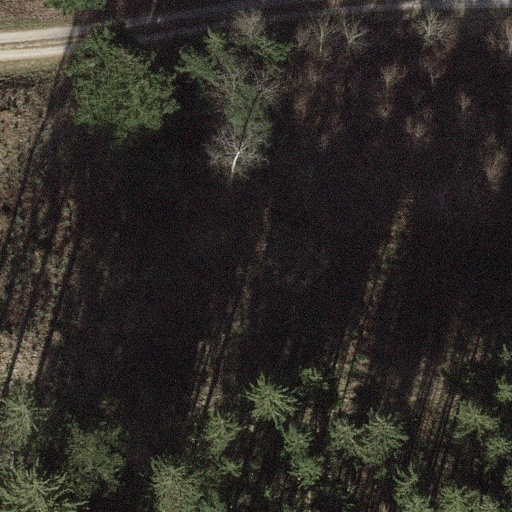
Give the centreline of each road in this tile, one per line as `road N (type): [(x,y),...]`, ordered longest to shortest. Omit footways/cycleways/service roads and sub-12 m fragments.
road 1 (track): [(0,463),(203,445),(511,394)]
road 2 (track): [(0,43),(106,37),(331,0)]
